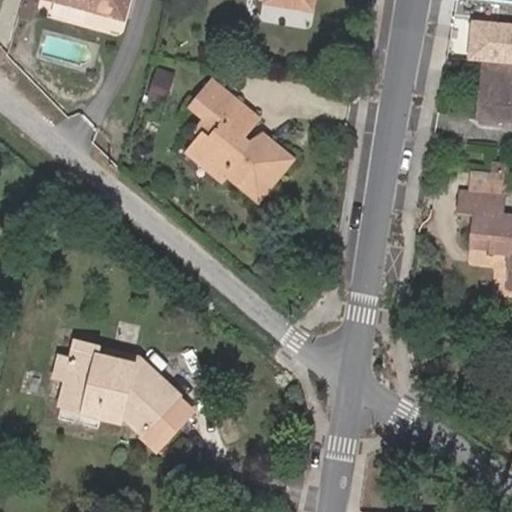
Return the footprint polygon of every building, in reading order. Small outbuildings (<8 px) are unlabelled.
[(62,0),(120,15),(124,0),(62,0)] [(27,18),(30,7),(23,5),(20,16),(27,18)] [(511,25),(472,22),(469,60),(511,64),(511,25)] [(511,68),(484,66),(478,118),(511,121),(511,68)] [(168,95),(175,74),(158,68),(152,89),(168,95)] [(206,131),(200,125),(183,145),(216,174),(222,168),(253,195),(285,157),(258,133),(244,141),(240,146),(231,138),(250,113),(208,77),(188,101),(200,111),(213,122),(206,131)] [(194,119),(200,125),(206,131),(213,122),(200,111),(194,119)] [(510,174),(511,174),(511,164),(492,162),(490,172),(510,174)] [(490,172),(475,171),(473,195),(461,194),(458,215),(475,217),(473,237),(493,240),(492,253),(511,255),(511,278),(511,287),(511,217),(506,216),(507,198),(510,174),(490,172)] [(493,240),(473,237),(471,251),(492,253),(493,240)] [(95,354),(97,346),(76,341),(71,358),(61,356),(55,378),(66,381),(61,404),(124,420),(142,435),(180,395),(162,377),(157,382),(137,364),(95,354)] [(139,356),(97,346),(95,354),(137,364),(139,356)] [(139,356),(137,364),(157,382),(162,377),(139,356)] [(157,450),(196,409),(180,395),(142,435),(157,450)]
